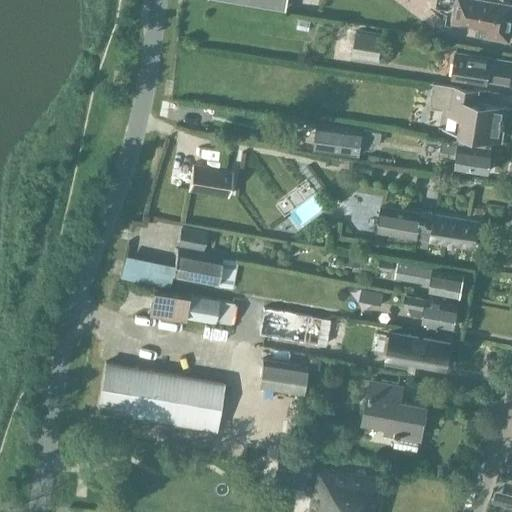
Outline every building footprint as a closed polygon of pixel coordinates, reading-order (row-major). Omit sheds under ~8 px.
[(438,0),(437,8),(448,10),(446,25),(450,28),(454,25),(453,23),(454,21),(478,26),(476,34),(510,41),(511,29),(511,4),(491,0),(438,0)] [(381,33),(359,29),(359,32),(358,32),(354,56),(380,61),(384,36),(380,35),(381,33)] [(509,84),(511,66),(511,59),(455,51),(452,75),(509,84)] [(501,140),(507,108),(478,103),(480,89),(454,85),(434,82),(430,104),(450,107),(448,116),(456,118),(454,131),(501,140)] [(359,155),(363,128),(319,122),(315,149),(359,155)] [(488,172),(492,148),(443,140),(441,157),(457,159),(456,167),(488,172)] [(228,198),(233,171),(193,164),(188,191),(228,198)] [(421,213),(382,206),(378,230),(417,237),(418,232),(432,234),(431,239),(475,247),(479,223),(434,215),(435,213),(421,211),(421,213)] [(202,249),(203,244),(206,229),(182,225),(178,244),(202,249)] [(238,262),(179,249),(175,265),(150,260),(146,283),(171,288),(173,275),(233,287),(238,262)] [(347,251),(345,263),(359,265),(361,253),(347,251)] [(381,259),(379,269),(393,271),(394,261),(381,259)] [(460,296),(464,273),(399,261),(396,276),(431,283),(430,291),(460,296)] [(231,323),(234,303),(232,302),(219,299),(189,294),(153,288),(149,311),(185,317),(185,316),(215,322),(215,321),(231,323)] [(372,291),(369,303),(381,305),(384,293),(372,291)] [(454,328),(458,304),(406,294),(404,305),(410,306),(409,314),(423,316),(422,322),(454,328)] [(328,319),(265,309),(260,333),(342,347),(348,316),(329,313),(328,319)] [(447,367),(451,343),(392,333),(387,362),(422,368),(423,363),(447,367)] [(311,357),(309,368),(318,370),(320,359),(311,357)] [(304,393),(309,367),(264,359),(260,386),(304,393)] [(98,409),(186,424),(194,377),(106,362),(98,409)] [(372,380),(363,421),(380,425),(380,422),(388,424),(387,432),(397,435),(395,445),(418,450),(420,439),(426,406),(399,401),(402,386),(399,386),(401,375),(384,372),(382,382),(372,380)] [(194,377),(186,424),(217,429),(225,382),(194,377)] [(308,476),(311,457),(279,451),(276,470),(308,476)] [(376,511),(382,478),(316,467),(308,511),(376,511)]
